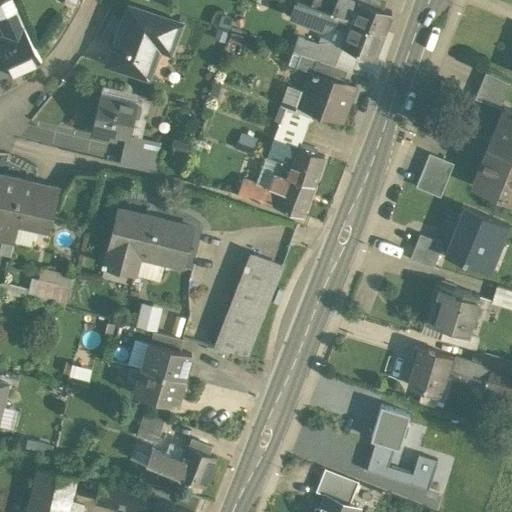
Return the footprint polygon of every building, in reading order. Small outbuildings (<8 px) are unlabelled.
[(295,0),(281,0),(279,5),(292,10),(295,0)] [(331,12),(298,0),(295,0),(292,10),(290,16),(316,25),(319,17),(339,24),(333,41),(374,56),(383,31),(331,12)] [(298,0),(331,12),(334,0),(298,0)] [(360,0),(334,0),(331,12),(383,31),(385,31),(393,12),(378,7),(381,0),(360,0)] [(181,26),(129,9),(108,65),(140,76),(153,39),(173,46),(181,26)] [(0,26),(3,34),(24,26),(17,11),(0,17),(0,26)] [(40,62),(24,26),(3,34),(0,35),(0,66),(5,64),(10,76),(40,62)] [(347,69),(316,59),(312,71),(342,82),(347,69)] [(0,82),(11,78),(10,76),(5,64),(0,66),(0,82)] [(342,82),(312,71),(299,105),(341,120),(353,86),(342,82)] [(508,84),(487,73),(476,98),(499,106),(508,84)] [(136,106),(100,98),(91,137),(109,141),(111,135),(127,139),(129,139),(129,138),(136,106)] [(309,117),(286,107),(279,123),(304,132),(309,117)] [(511,110),(504,108),(488,147),(511,156),(511,110)] [(273,139),(299,147),(304,132),(279,123),(273,139)] [(129,139),(127,139),(125,151),(150,157),(153,143),(129,138),(129,139)] [(277,161),(273,173),(288,177),(299,147),(273,139),(266,157),(277,161)] [(314,147),(304,144),(302,148),(299,147),(288,177),(313,186),(324,156),(312,152),(314,147)] [(511,156),(488,147),(483,159),(482,158),(479,166),(480,167),(473,184),(511,199),(511,156)] [(150,157),(125,151),(121,167),(147,173),(150,157)] [(453,163),(429,153),(415,187),(439,196),(453,163)] [(273,173),(268,188),(273,190),(274,188),(282,191),(288,177),(273,173)] [(36,185),(0,177),(0,241),(13,244),(14,242),(8,241),(12,224),(48,232),(57,190),(55,189),(55,191),(36,187),(36,185)] [(288,177),(282,191),(274,188),(273,190),(268,206),(303,216),(313,186),(288,177)] [(248,201),(268,206),(273,190),(268,188),(260,185),(254,183),(248,201)] [(464,207),(443,256),(463,263),(463,262),(487,272),(488,271),(481,268),(493,241),(499,243),(507,224),(464,207)] [(144,218),(118,211),(104,268),(134,276),(139,258),(182,268),(193,227),(144,216),(144,218)] [(441,244),(418,235),(407,262),(431,269),(441,244)] [(249,252),(212,347),(248,356),(283,266),(249,252)] [(31,282),(26,300),(33,301),(37,284),(31,282)] [(469,336),(481,296),(436,282),(424,320),(424,322),(449,330),(469,336)] [(68,291),(37,284),(33,301),(64,309),(68,291)] [(511,292),(495,288),(491,302),(511,307),(511,292)] [(278,289),(274,302),(279,304),(284,291),(278,289)] [(145,300),(139,322),(159,327),(165,305),(145,300)] [(424,322),(424,320),(410,315),(405,329),(445,342),(449,330),(424,322)] [(160,334),(157,346),(178,351),(181,339),(160,334)] [(157,346),(150,344),(146,357),(151,359),(148,370),(182,379),(190,354),(178,351),(157,346)] [(450,356),(420,347),(408,385),(439,395),(450,356)] [(473,350),(470,361),(490,367),(495,369),(498,358),(473,350)] [(470,361),(454,356),(449,371),(486,382),(490,367),(470,361)] [(71,367),(68,376),(88,382),(91,373),(71,367)] [(511,374),(495,369),(490,367),(486,382),(483,392),(506,399),(511,379),(511,374)] [(182,379),(148,370),(145,382),(139,381),(135,394),(175,404),(182,379)] [(68,376),(65,388),(86,393),(88,382),(68,376)] [(409,413),(381,404),(370,438),(375,440),(394,446),(399,447),(402,437),(406,438),(410,424),(406,423),(409,413)] [(163,420),(143,415),(139,426),(159,432),(163,420)] [(159,432),(139,426),(136,437),(156,443),(159,432)] [(394,446),(375,440),(366,470),(428,489),(437,460),(418,454),(413,472),(388,465),(394,446)] [(137,443),(131,457),(131,458),(145,464),(145,463),(151,449),(137,443)] [(180,460),(151,449),(145,463),(204,486),(216,457),(186,445),(180,460)] [(326,495),(349,504),(358,481),(325,469),(316,491),(326,495)] [(68,511),(78,479),(42,470),(29,511),(68,511)] [(154,511),(160,498),(99,483),(95,500),(145,511),(154,511)] [(175,491),(172,503),(194,511),(200,497),(175,491)] [(349,504),(326,495),(319,511),(355,511),(358,507),(349,504)] [(172,503),(160,498),(154,511),(193,511),(194,511),(172,503)]
